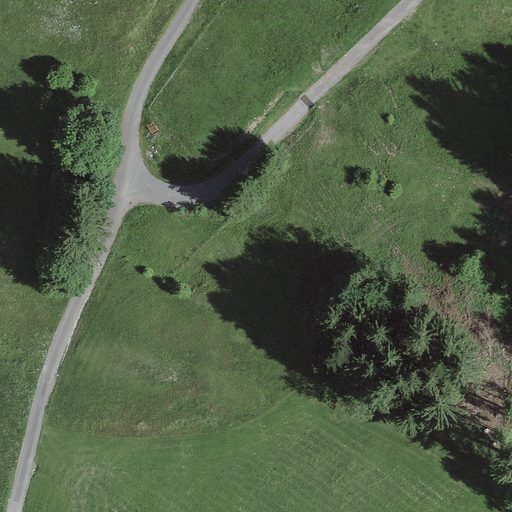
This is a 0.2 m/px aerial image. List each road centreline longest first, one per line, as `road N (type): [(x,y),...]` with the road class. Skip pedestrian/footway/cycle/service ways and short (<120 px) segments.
road 1 (track): [(413,0),(237,171),(206,190),(170,195),(132,172),(129,134),(137,99),(192,0)]
road 2 (track): [(132,172),(54,357),(12,511)]
